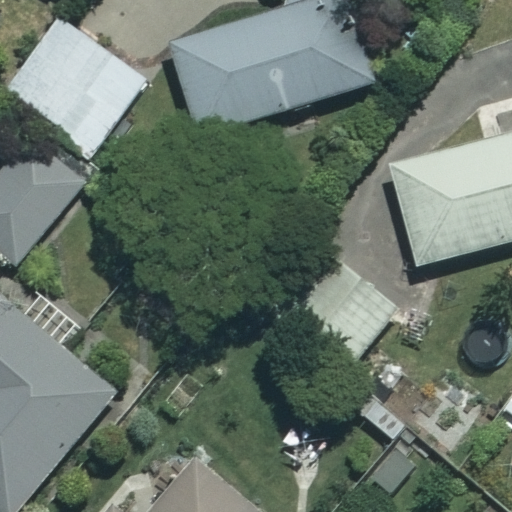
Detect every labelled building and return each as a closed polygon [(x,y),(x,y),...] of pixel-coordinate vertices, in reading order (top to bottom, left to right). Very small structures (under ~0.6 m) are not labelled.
[(370,83),(341,0),(311,0),(167,50),(199,143),(370,83)] [(146,83),(62,20),(5,95),(88,159),(146,83)] [(511,136),(387,169),(412,265),(511,239),(511,136)] [(84,187),(35,143),(0,181),(0,261),(8,269),(84,187)] [(396,312),(321,247),(264,313),(340,378),(396,312)] [(16,511),(109,396),(0,309),(0,511),(16,511)] [(511,393),(495,414),(511,427),(511,393)] [(429,467),(396,440),(361,483),(393,510),(429,467)] [(250,511),(191,462),(148,511),(111,511),(110,511),(108,511),(250,511)]
